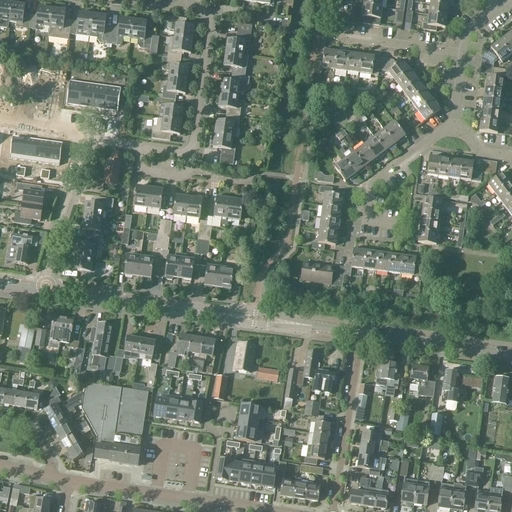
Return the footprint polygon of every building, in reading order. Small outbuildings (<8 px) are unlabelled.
[(364,0),(363,6),(382,8),(382,0),(364,0)] [(9,22),(11,4),(0,2),(0,28),(8,30),(9,22)] [(16,27),(29,29),(30,17),(23,16),(24,6),(11,4),(9,22),(16,23),(16,27)] [(430,4),(428,15),(447,17),(448,7),(430,4)] [(380,20),(382,8),(363,6),(362,17),(380,20)] [(37,18),(30,17),(29,29),(41,31),(42,27),(49,28),(52,9),(39,8),(37,18)] [(68,41),(69,34),(71,23),(63,22),(65,11),(52,9),(49,28),(48,38),(68,41)] [(82,32),(90,33),(92,15),(79,13),(78,24),(71,23),(69,34),(82,36),(82,32)] [(99,44),(109,45),(112,29),(104,28),(106,17),(92,15),(90,33),(89,37),(97,38),(97,41),(99,44)] [(445,29),(447,17),(428,15),(427,25),(423,24),(422,30),(436,32),(437,28),(445,29)] [(185,19),(168,17),(167,28),(169,30),(175,31),(174,38),(193,41),(194,27),(184,26),(185,19)] [(123,38),(130,39),(133,21),(120,19),(118,29),(112,29),(109,45),(120,46),(122,45),(123,38)] [(146,22),(133,21),(130,39),(138,40),(137,46),(140,49),(150,51),(150,49),(151,46),(152,34),(145,33),(146,22)] [(227,40),(226,53),(248,56),(252,26),(240,24),(238,42),(227,40)] [(511,40),(508,35),(500,41),(511,56),(511,55),(511,40)] [(193,41),(174,38),(170,38),(167,58),(179,60),(180,53),(191,55),(193,41)] [(482,56),(481,62),(493,63),(499,59),(502,63),(511,56),(500,41),(491,48),(491,49),(482,56)] [(322,68),(335,70),(337,52),(332,52),(333,50),(325,49),(325,51),(324,51),(322,68)] [(337,51),(337,52),(335,70),(346,72),(349,54),(345,53),(345,52),(337,51)] [(349,52),(349,54),(346,72),(359,74),(362,56),(357,55),(357,53),(349,52)] [(245,76),(248,56),(226,53),(224,67),(234,68),(234,75),(245,76)] [(378,76),(379,70),(381,59),(374,58),(374,57),(369,57),(370,55),(362,54),(362,56),(359,74),(378,76)] [(179,60),(167,58),(163,58),(162,67),(164,71),(169,72),(168,79),(187,82),(189,68),(178,67),(179,60)] [(387,72),(395,82),(409,71),(406,67),(408,66),(403,60),(402,61),(396,65),(393,60),(387,60),(385,71),(387,72)] [(410,69),(409,71),(395,82),(402,91),(417,81),(414,77),(415,76),(410,69)] [(249,77),(245,76),(234,75),(233,82),(222,81),(220,94),(239,97),(240,89),(245,90),(248,88),(249,77)] [(486,77),(485,89),(503,91),(505,80),(486,77)] [(163,86),(161,99),(174,101),(175,94),(185,95),(187,82),(168,79),(167,87),(163,86)] [(418,80),(417,81),(402,91),(410,101),(424,90),(422,87),(423,86),(418,80)] [(70,84),(67,105),(79,106),(82,85),(70,84)] [(82,85),(79,106),(92,108),(94,87),(82,85)] [(94,87),(92,108),(104,109),(106,89),(106,88),(94,87)] [(106,89),(104,109),(116,110),(118,90),(106,89)] [(426,89),(424,90),(410,101),(417,111),(432,100),(429,97),(430,96),(426,89)] [(501,102),(503,91),(485,89),(483,99),(501,102)] [(229,109),(228,116),(240,117),(241,105),(238,104),(239,97),(220,94),(218,107),(229,109)] [(164,112),(163,119),(182,122),(183,109),(173,107),(174,101),(161,99),(161,103),(160,112),(164,112)] [(433,99),(432,100),(417,111),(425,121),(439,111),(436,107),(438,106),(433,99)] [(483,99),(482,110),(500,113),(501,102),(483,99)] [(482,110),(480,121),(499,123),(500,113),(482,110)] [(216,121),(214,135),(239,138),(240,130),(238,130),(240,117),(228,116),(227,123),(216,121)] [(180,135),(182,122),(163,119),(163,120),(157,119),(156,127),(152,130),(151,139),(168,141),(169,134),(180,135)] [(412,131),(405,121),(400,125),(407,135),(412,131)] [(497,134),(499,123),(480,121),(479,132),(497,134)] [(405,137),(394,123),(384,130),(395,145),(399,142),(400,143),(406,139),(405,137)] [(384,130),(374,138),(385,152),(389,150),(390,151),(396,146),(395,145),(384,130)] [(239,138),(214,135),(213,148),(219,149),(219,152),(221,152),(219,165),(233,166),(237,138),(239,138)] [(0,148),(0,162),(4,163),(5,158),(17,160),(20,139),(8,137),(6,149),(0,148)] [(386,154),(385,152),(374,138),(364,145),(375,160),(379,157),(380,158),(386,154)] [(20,139),(17,160),(29,162),(32,141),(20,139)] [(32,141),(29,162),(41,164),(44,143),(32,141)] [(44,143),(41,164),(53,166),(56,145),(44,143)] [(376,161),(375,160),(364,145),(354,153),(360,160),(365,167),(369,165),(370,166),(376,161)] [(107,160),(103,184),(117,186),(120,162),(122,154),(115,152),(113,161),(107,160)] [(354,153),(345,160),(355,175),(359,172),(360,173),(366,169),(365,167),(360,160),(354,153)] [(427,176),(438,177),(440,158),(429,157),(427,176)] [(438,177),(449,179),(451,160),(440,158),(438,177)] [(345,160),(334,168),(345,183),(349,179),(350,181),(357,176),(355,175),(345,160)] [(461,161),(456,160),(451,160),(449,179),(459,180),(461,161)] [(473,163),(461,161),(459,180),(471,181),(481,183),(482,173),(478,173),(479,161),(474,160),(473,163)] [(316,182),(322,183),(332,184),(333,178),(323,176),(321,173),(315,172),(314,179),(317,180),(316,182)] [(494,194),(509,183),(502,174),(488,186),(494,194)] [(494,194),(501,203),(511,194),(511,186),(509,183),(494,194)] [(24,192),(22,205),(42,208),(44,195),(33,193),(34,186),(17,184),(16,191),(24,192)] [(134,207),(147,209),(149,188),(137,187),(134,207)] [(324,194),(322,206),(340,209),(341,204),(342,204),(343,197),(342,196),(331,195),(332,188),(320,187),(319,193),(324,194)] [(163,190),(149,188),(147,209),(160,210),(163,190)] [(511,194),(501,203),(507,211),(511,207),(511,194)] [(225,226),(226,219),(229,199),(225,199),(225,196),(218,195),(217,198),(216,199),(214,199),(213,208),(215,208),(214,218),(221,219),(220,225),(225,226)] [(173,216),(186,218),(189,198),(176,196),(173,216)] [(114,201),(98,198),(97,205),(86,204),(84,217),(103,220),(104,212),(112,214),(114,201)] [(202,200),(189,198),(186,218),(199,220),(202,200)] [(243,201),(229,199),(226,219),(240,221),(243,201)] [(424,200),(422,211),(440,213),(442,202),(424,200)] [(40,221),(42,208),(22,205),(21,214),(15,213),(14,224),(29,226),(29,220),(40,221)] [(322,206),(321,219),(339,221),(339,217),(341,217),(342,209),(340,209),(322,206)] [(440,213),(422,211),(421,222),(439,224),(443,225),(444,214),(440,213)] [(502,214),(495,219),(498,222),(504,217),(502,214)] [(102,227),(103,220),(84,217),(82,230),(93,232),(92,238),(88,238),(99,240),(104,241),(106,228),(102,227)] [(321,219),(319,231),(337,233),(338,229),(339,229),(340,221),(339,221),(321,219)] [(198,240),(203,241),(206,222),(200,222),(198,240)] [(207,223),(206,222),(203,241),(210,242),(212,228),(206,227),(207,223)] [(421,222),(419,232),(438,235),(439,224),(421,222)] [(339,233),(337,233),(319,231),(318,243),(313,243),(312,249),(324,251),(325,245),(334,246),(335,246),(336,241),(338,242),(339,233)] [(240,232),(238,246),(244,246),(246,233),(240,232)] [(436,246),(438,235),(419,232),(418,243),(436,246)] [(140,242),(140,239),(141,234),(133,233),(132,241),(140,242)] [(18,246),(17,246),(14,263),(27,265),(30,249),(30,248),(31,248),(33,237),(13,234),(11,244),(18,246)] [(156,250),(162,251),(164,236),(158,235),(157,236),(148,235),(147,241),(156,243),(156,250)] [(164,236),(162,251),(168,251),(170,237),(164,236)] [(98,253),(99,240),(88,238),(87,245),(76,244),(74,257),(93,260),(94,252),(98,253)] [(208,257),(210,242),(203,241),(201,256),(208,257)] [(242,261),(244,246),(238,246),(235,260),(242,261)] [(345,264),(344,270),(344,276),(350,277),(351,268),(364,270),(366,252),(362,251),(362,250),(354,249),(354,250),(352,265),(345,264)] [(364,270),(376,271),(378,254),(374,253),(374,251),(366,250),(366,252),(364,270)] [(376,271),(388,273),(390,255),(386,255),(386,253),(379,252),(378,254),(376,271)] [(391,255),(390,255),(388,273),(400,275),(403,257),(398,256),(399,255),(391,254),(391,255)] [(125,276),(137,277),(140,257),(128,255),(125,276)] [(403,255),(403,257),(400,275),(421,278),(423,262),(415,261),(416,259),(411,258),(411,256),(403,255)] [(91,267),(93,260),(74,257),(72,270),(83,272),(82,279),(93,281),(95,268),(91,267)] [(154,259),(140,257),(137,277),(151,279),(154,259)] [(181,259),(168,257),(167,260),(165,277),(178,279),(181,259)] [(194,260),(181,259),(178,279),(191,281),(194,260)] [(342,288),(344,276),(344,270),(305,264),(303,280),(329,284),(329,286),(342,288)] [(204,286),(217,288),(220,268),(207,266),(204,286)] [(233,270),(220,268),(217,288),(230,290),(233,270)] [(59,345),(60,343),(63,318),(54,316),(49,344),(59,345)] [(74,319),(63,318),(60,343),(70,344),(74,319)] [(100,357),(101,352),(100,352),(101,345),(102,345),(103,335),(100,335),(102,324),(98,324),(97,329),(92,329),(89,343),(94,344),(92,356),(94,356),(92,370),(98,371),(99,365),(98,365),(100,357)] [(100,352),(101,352),(100,357),(107,359),(113,326),(102,324),(100,335),(103,335),(102,345),(101,345),(100,352)] [(18,347),(31,350),(35,329),(20,325),(18,333),(21,334),(18,347)] [(46,331),(37,330),(34,347),(44,348),(46,331)] [(176,356),(187,358),(188,353),(191,337),(179,335),(176,353),(170,352),(168,368),(174,369),(176,356)] [(191,337),(188,353),(194,354),(193,359),(194,359),(193,366),(193,371),(194,371),(197,371),(203,339),(191,337)] [(127,338),(125,352),(124,357),(138,359),(138,355),(141,340),(127,338)] [(197,371),(202,372),(204,361),(205,361),(206,356),(213,357),(215,341),(203,339),(197,371)] [(155,343),(141,340),(138,355),(146,357),(145,360),(151,362),(155,343)] [(233,371),(249,373),(254,346),(238,343),(233,371)] [(31,350),(18,347),(17,356),(20,356),(19,363),(28,365),(31,350)] [(68,368),(73,369),(76,356),(77,349),(70,348),(68,361),(69,361),(68,368)] [(303,378),(314,380),(316,371),(316,368),(317,369),(319,368),(320,364),(318,363),(317,363),(319,353),(307,351),(303,378)] [(76,356),(73,369),(72,375),(79,376),(84,354),(77,353),(76,356)] [(116,359),(109,357),(107,370),(108,370),(107,373),(110,373),(109,376),(113,376),(116,359)] [(117,359),(114,372),(120,373),(123,360),(117,359)] [(375,385),(386,387),(390,364),(381,363),(380,370),(378,370),(376,372),(375,377),(376,379),(375,385)] [(394,390),(397,390),(399,376),(397,375),(398,365),(390,364),(386,387),(385,397),(393,398),(394,390)] [(151,365),(146,388),(153,389),(157,366),(151,365)] [(428,369),(412,367),(410,385),(419,386),(418,396),(433,398),(435,386),(426,385),(428,369)] [(257,379),(277,382),(278,372),(258,369),(257,379)] [(284,408),(291,409),(297,371),(289,370),(284,408)] [(335,375),(316,371),(314,380),(312,392),(331,395),(335,375)] [(459,374),(445,371),(442,392),(446,393),(444,402),(458,404),(459,392),(456,392),(459,374)] [(217,377),(214,400),(224,401),(227,378),(217,377)] [(472,379),(471,388),(481,389),(482,381),(472,379)] [(491,404),(506,406),(509,381),(495,379),(492,401),(491,404)] [(85,384),(81,410),(97,438),(94,460),(138,467),(148,394),(85,384)] [(357,407),(365,409),(368,387),(360,385),(357,407)] [(16,393),(5,391),(3,405),(4,405),(4,407),(8,408),(9,406),(14,407),(16,393)] [(14,407),(25,409),(27,395),(16,393),(14,407)] [(34,396),(27,395),(25,409),(37,410),(40,393),(34,393),(34,396)] [(50,422),(62,415),(68,411),(73,408),(82,403),(83,397),(81,394),(67,402),(69,405),(64,408),(58,398),(49,403),(52,408),(44,412),(50,422)] [(180,399),(169,397),(168,402),(165,419),(176,420),(179,403),(180,399)] [(165,419),(168,402),(157,400),(154,417),(165,419)] [(203,403),(192,401),(191,405),(188,422),(199,424),(203,403)] [(306,402),(305,409),(319,411),(320,404),(306,402)] [(188,422),(191,405),(179,403),(176,420),(188,422)] [(242,407),(240,418),(258,420),(262,421),(264,410),(242,407)] [(305,409),(304,415),(318,417),(319,411),(305,409)] [(389,422),(397,423),(398,413),(391,412),(389,422)] [(398,413),(397,423),(396,431),(405,432),(405,428),(406,428),(408,414),(398,413)] [(50,422),(55,432),(68,425),(62,415),(50,422)] [(429,436),(428,443),(438,445),(439,438),(440,438),(443,417),(431,415),(428,436),(429,436)] [(316,422),(314,434),(328,437),(330,424),(326,424),(327,418),(320,417),(319,423),(316,422)] [(239,429),(256,432),(258,420),(240,418),(239,429)] [(85,422),(77,427),(79,431),(87,426),(85,422)] [(55,432),(61,441),(73,434),(68,425),(55,432)] [(90,431),(87,426),(79,431),(82,435),(90,431)] [(256,432),(239,429),(237,440),(254,443),(256,432)] [(382,435),(391,437),(392,431),(379,429),(378,434),(382,435)] [(363,431),(361,443),(388,447),(388,443),(381,442),(382,435),(378,434),(376,434),(376,433),(363,431)] [(76,440),(73,434),(61,441),(62,443),(61,444),(62,447),(64,447),(67,451),(79,444),(83,442),(80,438),(76,440)] [(308,445),(308,446),(326,449),(328,437),(314,434),(312,446),(308,445)] [(387,453),(388,447),(361,443),(359,455),(378,458),(379,452),(387,453)] [(67,451),(67,452),(66,454),(68,457),(70,457),(72,462),(85,455),(79,444),(67,451)] [(324,461),(326,449),(308,446),(306,458),(305,457),(304,464),(316,465),(317,460),(324,461)] [(386,459),(378,458),(359,455),(357,467),(371,469),(372,463),(385,465),(386,459)] [(511,461),(511,456),(496,455),(495,460),(504,461),(506,463),(511,464),(511,461)] [(220,458),(216,480),(227,481),(230,462),(231,460),(220,458)] [(227,481),(239,483),(241,466),(242,464),(230,462),(227,481)] [(250,485),(261,487),(264,470),(265,465),(254,463),(253,468),(250,485)] [(279,463),(277,476),(284,477),(286,464),(279,463)] [(406,478),(408,464),(402,463),(399,477),(406,478)] [(250,485),(253,468),(242,466),(239,483),(250,485)] [(301,466),(300,472),(309,474),(310,467),(301,466)] [(323,469),(310,467),(309,474),(322,476),(323,469)] [(473,473),(472,487),(478,488),(478,482),(483,474),(483,470),(474,468),(474,473),(473,473)] [(261,487),(272,489),(275,471),(264,470),(261,487)] [(467,473),(465,486),(472,487),(473,473),(467,473)] [(378,478),(375,494),(376,494),(373,507),(386,509),(389,492),(381,491),(383,483),(384,479),(378,478)] [(413,505),(414,505),(416,487),(417,482),(404,481),(401,503),(407,504),(408,506),(412,506),(413,505)] [(280,496),(293,498),(295,483),(283,482),(280,496)] [(308,485),(295,483),(293,498),(306,500),(308,485)] [(423,488),(416,487),(414,505),(426,507),(429,484),(424,484),(423,488)] [(437,508),(450,510),(454,486),(441,484),(437,508)] [(454,484),(454,486),(450,510),(451,511),(456,511),(458,511),(462,511),(466,488),(462,487),(461,486),(454,484)] [(308,485),(306,500),(318,502),(320,487),(308,485)] [(0,497),(8,500),(10,490),(3,488),(2,494),(0,493),(0,497)] [(489,497),(487,511),(499,511),(502,495),(503,491),(490,489),(490,494),(489,497)] [(19,491),(13,490),(11,500),(17,502),(19,491)] [(350,504),(361,506),(363,492),(352,491),(350,504)] [(361,506),(373,507),(376,494),(363,492),(361,506)] [(477,492),(474,511),(487,511),(489,497),(490,494),(482,493),(477,492)] [(0,503),(7,505),(8,500),(0,497),(0,503)] [(31,504),(30,510),(42,511),(48,511),(51,501),(37,499),(38,498),(31,497),(30,503),(31,504)] [(86,503),(84,511),(103,511),(105,505),(99,505),(86,503)]
